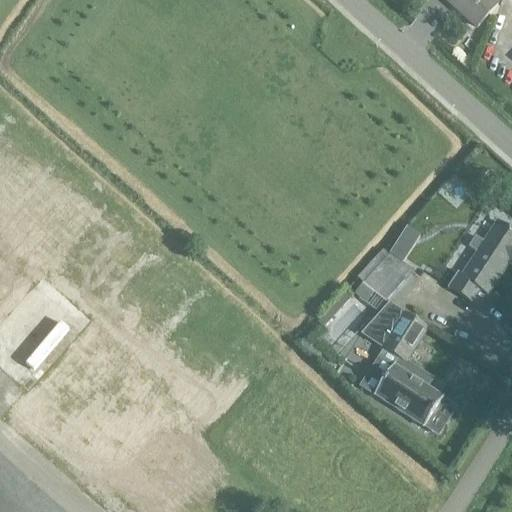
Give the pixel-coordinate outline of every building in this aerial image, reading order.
[(442,0),(477,30),(499,6),(491,0),(442,0)] [(511,243),(494,232),(485,244),(476,238),(469,248),(479,254),(463,278),(458,274),(449,288),(473,304),(482,290),(489,295),(511,259),(511,243)] [(383,312),(415,271),(385,247),(361,277),(366,281),(357,292),(383,312)] [(427,331),(392,308),(390,306),(363,337),(399,361),(397,363),(430,385),(432,382),(405,364),(427,331)] [(360,388),(424,430),(443,401),(427,390),(430,385),(397,363),(382,354),(360,388)] [(354,425),(305,497),(308,500),(306,502),(315,509),(317,506),(326,511),(344,511),(347,508),(353,511),(359,511),(363,507),(367,510),(386,481),(382,479),(387,471),(379,465),(390,449),(354,425)]
